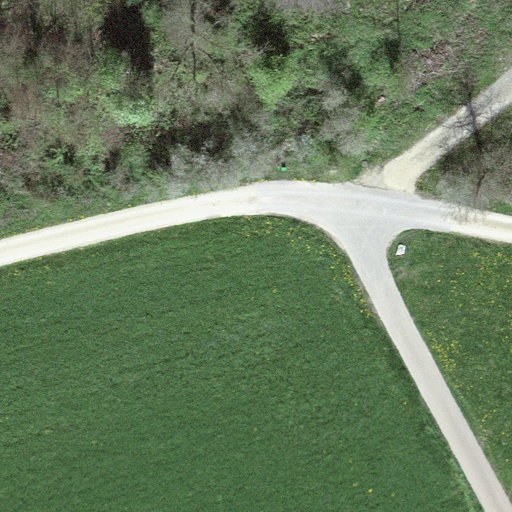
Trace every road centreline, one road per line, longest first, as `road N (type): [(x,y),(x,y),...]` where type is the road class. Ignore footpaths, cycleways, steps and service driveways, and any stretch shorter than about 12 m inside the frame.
road 1 (track): [(342,205),(206,205),(0,255)]
road 2 (track): [(342,205),(511,504)]
road 3 (track): [(342,205),(511,85)]
road 4 (track): [(511,231),(342,205)]
